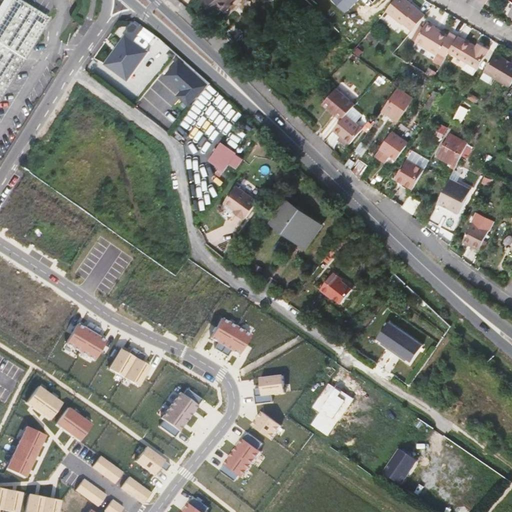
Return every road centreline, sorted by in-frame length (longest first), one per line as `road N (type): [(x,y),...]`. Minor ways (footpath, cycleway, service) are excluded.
road 1 (residential): [(0,245),(120,322),(221,373),(235,394),(228,419),(155,511)]
road 2 (secondary): [(142,0),(438,281)]
road 3 (residential): [(71,68),(170,146),(186,236),(197,252),(332,343)]
road 4 (residential): [(362,189),(511,304)]
road 5 (unclassified): [(71,68),(0,184)]
